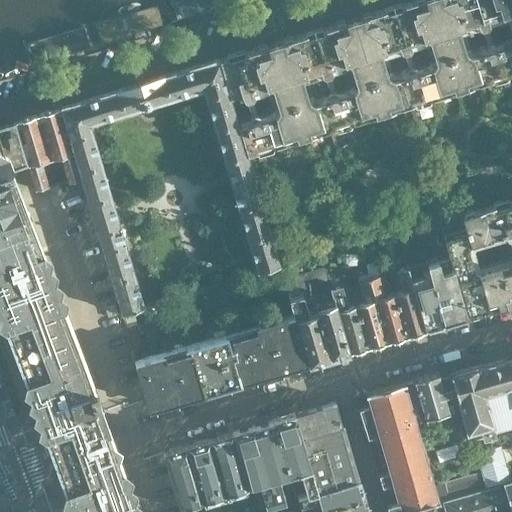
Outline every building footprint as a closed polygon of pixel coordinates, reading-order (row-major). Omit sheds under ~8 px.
[(168,0),(165,1),(172,24),(233,5),(231,0),(168,0)] [(462,88),(434,0),(410,0),(354,17),(383,112),(462,88)] [(511,0),(434,0),(462,88),(511,72),(511,0)] [(153,30),(148,13),(100,28),(105,45),(153,30)] [(383,112),(354,17),(276,41),(304,136),(383,112)] [(25,43),(34,71),(92,52),(84,25),(25,43)] [(304,136),(276,41),(218,59),(229,95),(244,91),(244,93),(245,94),(246,95),(247,96),(248,96),(249,95),(250,95),(251,94),(252,93),(252,92),(252,91),(251,88),(267,84),(274,107),(278,108),(275,113),(238,124),(247,154),(304,136)] [(144,305),(88,122),(202,88),(257,270),(280,263),(247,154),(238,124),(229,95),(218,59),(212,61),(141,82),(66,105),(60,107),(80,178),(121,312),(144,305)] [(80,178),(60,107),(37,114),(50,158),(59,155),(67,182),(80,178)] [(98,397),(93,384),(92,385),(78,346),(10,168),(19,165),(26,163),(34,189),(34,188),(35,189),(48,185),(41,161),(50,158),(37,114),(7,123),(0,124),(0,311),(25,376),(45,432),(51,449),(57,467),(64,486),(72,511),(136,511),(121,465),(115,448),(108,429),(102,412),(97,398),(98,397)] [(511,199),(438,221),(453,272),(466,316),(511,302),(511,199)] [(443,323),(426,263),(415,224),(396,230),(407,266),(425,328),(425,329),(443,323)] [(381,251),(377,235),(358,241),(362,256),(381,251)] [(311,263),(309,255),(290,261),(292,268),(311,263)] [(466,316),(453,272),(441,276),(437,260),(426,263),(443,323),(466,316)] [(349,350),(331,288),(324,266),(283,278),(293,314),(307,362),(349,351),(349,350)] [(425,328),(407,266),(396,269),(402,290),(393,292),(405,334),(425,328)] [(405,334),(393,292),(385,295),(379,274),(368,277),(387,339),(405,334)] [(387,339),(368,277),(358,280),(364,301),(356,303),(368,345),(387,339)] [(368,345),(356,303),(347,306),(341,285),(331,288),(349,350),(368,345)] [(307,362),(293,314),(256,324),(254,318),(223,327),(225,333),(188,344),(202,392),(219,388),(218,386),(218,387),(217,383),(289,362),(291,366),(290,366),(291,367),(307,362)] [(202,392),(188,344),(133,360),(145,404),(168,397),(172,396),(173,401),(202,392)] [(511,354),(511,355),(511,357),(508,359),(507,356),(505,357),(506,358),(504,358),(504,359),(482,365),(481,364),(478,365),(477,365),(453,372),(449,373),(449,374),(457,400),(466,430),(479,427),(482,437),(494,434),(492,428),(511,422),(511,354)] [(457,400),(449,374),(438,377),(436,371),(413,378),(413,379),(404,381),(414,419),(424,416),(447,410),(447,409),(452,408),(450,402),(457,400)] [(446,493),(443,482),(434,485),(414,419),(404,381),(403,381),(400,381),(400,382),(392,384),(389,385),(380,388),(380,387),(377,388),(377,389),(368,391),(365,391),(365,392),(356,395),(355,394),(352,395),(353,397),(354,397),(360,417),(359,417),(359,420),(361,420),(367,440),(365,441),(366,443),(367,443),(370,451),(371,451),(373,457),(372,458),(373,463),(372,464),(373,466),(374,466),(380,486),(379,487),(380,489),(381,489),(387,509),(386,510),(386,511),(387,511),(388,511),(387,511),(435,511),(432,501),(435,500),(435,501),(438,500),(437,495),(446,493)] [(357,477),(336,406),(334,400),(294,412),(318,489),(357,477)] [(318,489),(294,412),(293,412),(273,418),(273,419),(289,470),(300,466),(307,492),(318,489)] [(289,470),(273,419),(253,425),(276,501),(286,498),(278,473),(289,470)] [(276,501),(253,425),(252,424),(232,430),(232,431),(248,482),(258,479),(266,504),(276,501)] [(248,483),(248,482),(232,431),(209,437),(225,490),(226,495),(230,493),(229,489),(248,483)] [(225,490),(209,437),(185,444),(186,444),(202,497),(203,502),(207,500),(206,496),(225,490)] [(202,497),(186,444),(162,451),(180,509),(186,507),(184,503),(202,497)] [(437,449),(439,459),(458,455),(455,445),(437,449)] [(511,477),(511,459),(508,445),(476,454),(481,471),(484,481),(486,485),(511,477)] [(446,493),(484,481),(481,471),(443,482),(446,493)] [(362,494),(357,478),(357,477),(318,489),(307,492),(296,495),(299,504),(317,498),(320,507),(362,494)] [(511,511),(511,480),(502,483),(502,484),(442,501),(444,511),(511,511)] [(363,511),(367,511),(365,503),(362,494),(320,507),(321,511),(363,511)]
